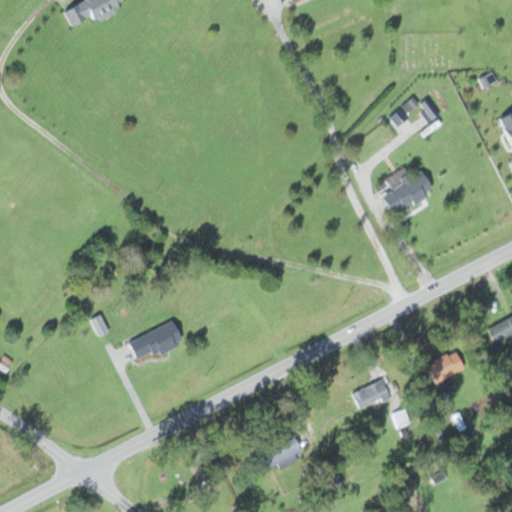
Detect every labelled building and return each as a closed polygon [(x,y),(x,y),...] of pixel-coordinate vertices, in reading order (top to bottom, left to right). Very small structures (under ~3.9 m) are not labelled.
[(78,0),(59,9),(68,27),(89,17),(90,20),(124,4),(122,0),(78,0)] [(432,192),(421,171),(378,193),(389,214),(432,192)] [(107,331),(99,313),(89,318),(97,335),(107,331)] [(492,344),(511,334),(511,315),(511,313),(483,326),(492,344)] [(180,343),(171,322),(125,340),(134,362),(180,343)] [(462,367),(450,350),(424,368),(437,385),(462,367)] [(386,401),(384,383),(351,388),(354,406),(386,401)] [(268,444),(278,468),(301,459),(291,435),(268,444)]
